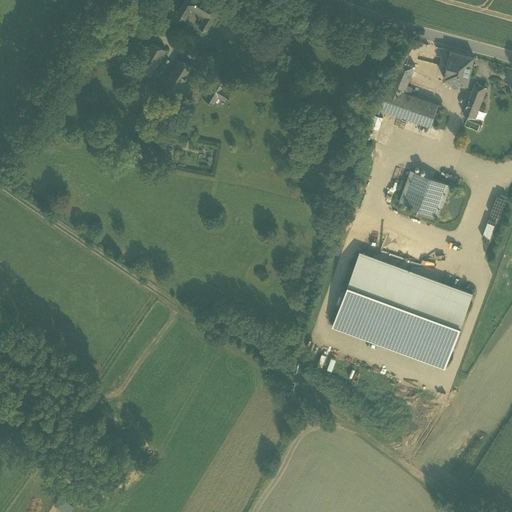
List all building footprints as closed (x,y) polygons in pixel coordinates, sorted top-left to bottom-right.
[(225,1),(223,0),(187,0),(183,9),(190,13),(195,4),(210,13),(205,22),(211,25),(225,1)] [(138,66),(137,67),(150,74),(165,50),(153,42),(141,60),(138,66)] [(474,55),(450,49),(443,78),(467,84),(474,55)] [(138,66),(141,60),(137,57),(133,64),(138,66)] [(179,58),(165,84),(177,91),(184,79),(192,65),(179,58)] [(412,70),(399,67),(387,88),(377,107),(430,126),(438,104),(409,93),(412,87),(406,85),(412,70)] [(219,73),(205,98),(213,103),(218,95),(223,86),(228,79),(219,73)] [(191,82),(184,79),(177,91),(185,96),(190,87),(188,86),(191,82)] [(463,114),(475,118),(486,87),(475,83),(463,114)] [(232,91),(223,86),(218,95),(226,100),(232,91)] [(466,120),(465,125),(477,129),(479,124),(466,120)] [(171,143),(162,141),(161,148),(160,154),(168,155),(169,149),(171,143)] [(450,185),(411,170),(399,201),(438,216),(450,185)] [(486,251),(495,223),(488,220),(479,248),(486,251)] [(338,309),(451,351),(472,292),(461,288),(457,299),(355,262),(338,309)] [(311,349),(307,360),(322,366),(326,355),(311,349)] [(328,357),(324,369),(391,391),(395,379),(328,357)] [(396,381),(392,392),(397,394),(401,383),(396,381)]
